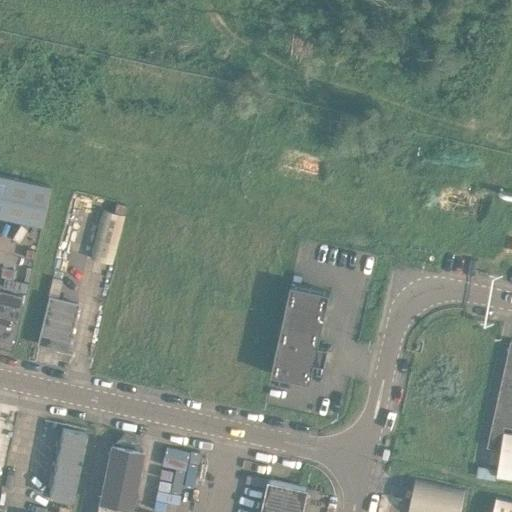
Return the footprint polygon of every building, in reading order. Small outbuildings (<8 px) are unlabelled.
[(0,215),(39,225),(48,186),(0,174),(0,215)] [(100,204),(90,253),(111,258),(122,209),(121,209),(123,198),(114,196),(111,207),(100,204)] [(290,282),(269,372),(308,381),(313,360),(322,362),(322,364),(323,364),(327,343),(326,345),(317,343),(329,291),(290,282)] [(0,290),(0,339),(8,342),(19,295),(0,290)] [(75,302),(54,297),(45,295),(35,342),(64,349),(75,302)] [(511,340),(509,339),(485,446),(498,448),(503,424),(511,426),(511,340)] [(85,432),(62,427),(47,494),(70,499),(85,432)] [(511,432),(502,430),(495,474),(511,476),(511,432)] [(136,453),(108,447),(95,511),(146,511),(124,508),(136,453)] [(458,511),(464,488),(414,477),(406,511),(458,511)] [(301,511),(307,488),(267,479),(259,511),(301,511)] [(492,511),(511,511),(511,500),(495,496),(492,511)] [(392,497),(388,511),(400,511),(403,500),(392,497)]
